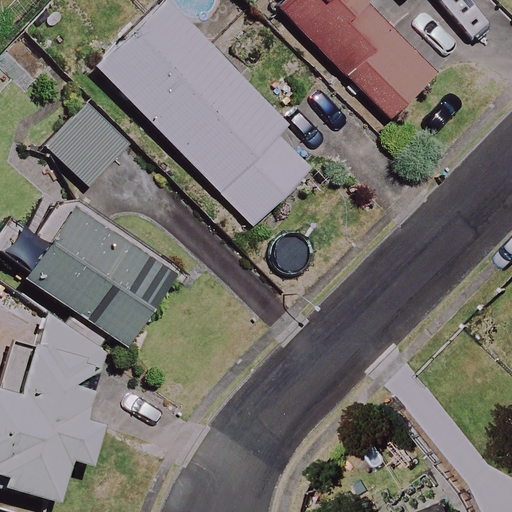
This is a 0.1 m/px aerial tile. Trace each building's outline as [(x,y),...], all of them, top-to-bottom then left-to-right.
[(282,125),(155,0),(154,0),(86,69),(247,227),(304,169),(270,137),(282,125)] [(282,0),(274,9),(382,121),(427,77),(357,4),(361,0),(282,0)] [(119,152),(79,109),(39,146),(79,189),(119,152)] [(166,275),(65,212),(20,284),(121,347),(166,275)] [(102,353),(32,334),(13,401),(0,397),(0,489),(72,510),(93,435),(80,432),(102,353)]
